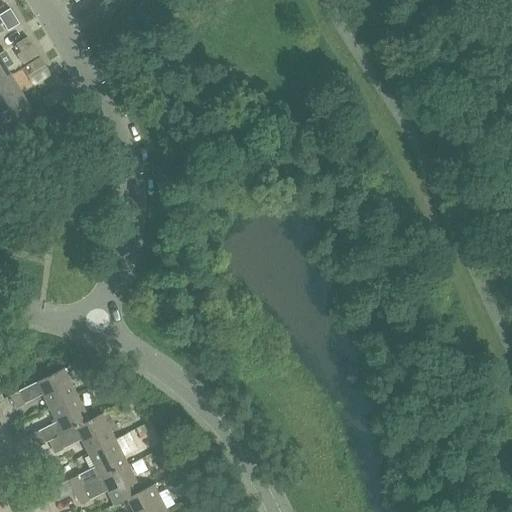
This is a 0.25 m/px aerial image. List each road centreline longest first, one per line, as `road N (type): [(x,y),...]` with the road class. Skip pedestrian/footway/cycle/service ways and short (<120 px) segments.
road 1 (unclassified): [(93,331),(129,232),(131,180),(116,126),(42,0)]
road 2 (unclassified): [(279,511),(237,438),(204,403),(134,349),(93,331)]
